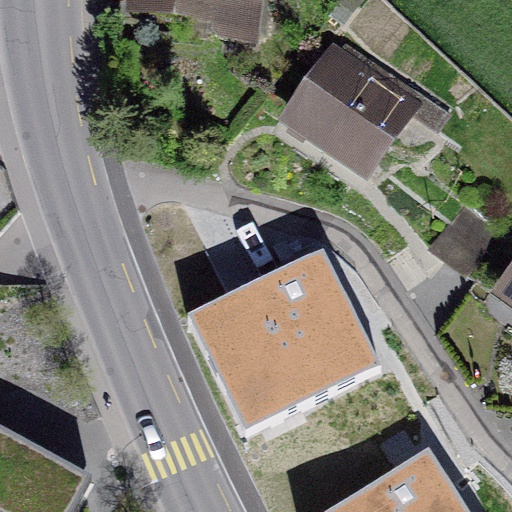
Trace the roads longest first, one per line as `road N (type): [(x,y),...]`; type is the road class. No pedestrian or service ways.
road 1 (residential): [(511,468),(475,428),(374,267),(312,220),(151,183),(71,189)]
road 2 (tertiary): [(71,189),(201,511)]
road 3 (tertiary): [(40,0),(44,103),(71,189)]
